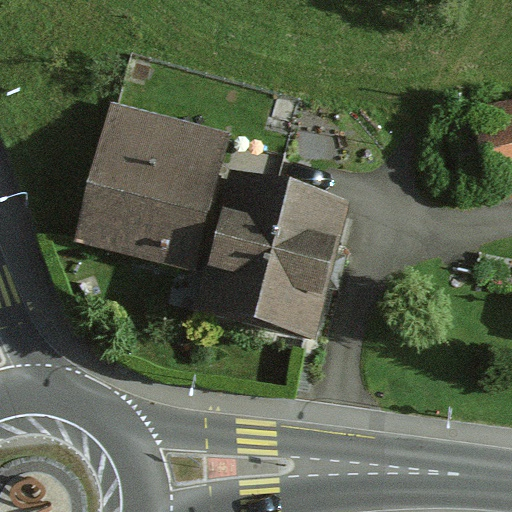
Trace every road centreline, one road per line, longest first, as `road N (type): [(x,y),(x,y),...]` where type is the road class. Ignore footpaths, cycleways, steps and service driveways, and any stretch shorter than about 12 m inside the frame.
road 1 (secondary): [(335,468),(257,440),(118,425)]
road 2 (secondary): [(335,468),(511,482)]
road 3 (secondary): [(207,511),(335,468)]
